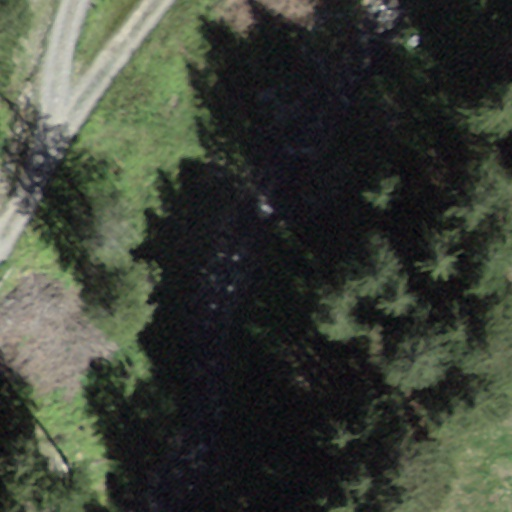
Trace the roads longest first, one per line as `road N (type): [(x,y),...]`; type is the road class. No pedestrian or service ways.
road 1 (track): [(157,0),(27,188),(0,242)]
road 2 (track): [(27,188),(76,0)]
